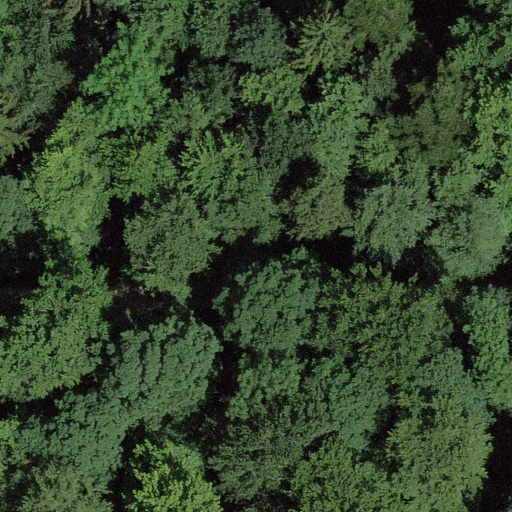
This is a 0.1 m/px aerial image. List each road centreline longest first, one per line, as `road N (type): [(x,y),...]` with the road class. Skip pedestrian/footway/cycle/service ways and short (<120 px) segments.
road 1 (track): [(0,298),(511,292)]
road 2 (track): [(327,511),(511,465)]
